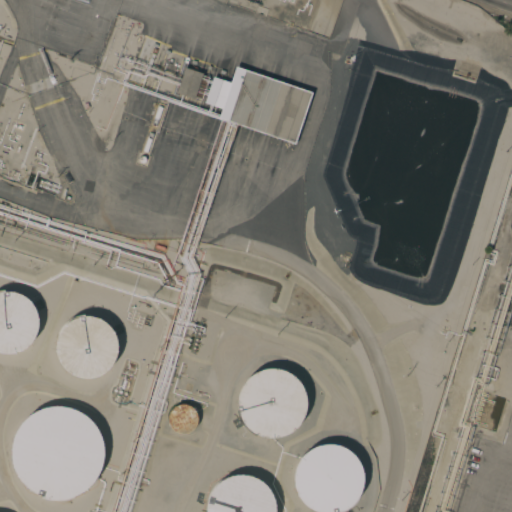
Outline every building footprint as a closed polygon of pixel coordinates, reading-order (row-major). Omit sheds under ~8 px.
[(218,118),(221,108),(204,103),(213,77),(230,83),(235,66),(311,92),(294,144),(218,118)] [(175,92),(192,99),(201,74),(184,68),(175,92)] [(9,353),(4,353),(0,352),(0,293),(3,292),(8,291),(13,292),(19,293),(24,295),(28,298),(32,302),(35,306),(37,311),(39,316),(40,322),(39,327),(38,332),(36,337),(33,342),(29,346),(25,349),(20,351),(15,353),(9,353)] [(82,378),(76,376),(71,374),(67,371),(63,367),(60,363),(58,358),(56,352),(56,347),(56,341),(57,336),(60,331),(63,327),(67,323),(71,320),(76,317),(81,316),(87,315),(92,316),(98,317),(103,319),(107,323),(111,326),(114,331),(116,336),(118,341),(118,347),(118,352),(116,357),(114,362),(111,367),(107,371),(103,374),(98,376),(92,378),(87,378),(82,378)] [(269,438),(263,437),(257,435),(252,432),(247,429),(243,424),(240,419),(237,413),(236,407),(235,401),(236,395),(238,389),(241,384),(244,379),(249,375),(254,371),(260,369),(265,368),(272,367),(278,368),(283,370),(289,373),(294,376),(298,381),(301,386),(304,392),(305,397),(305,404),(305,410),(303,416),(300,421),(296,426),(292,430),(287,433),(281,436),(275,437),(269,438)] [(181,431),(179,431),(174,429),(170,425),(168,420),(167,415),(168,410),(171,405),(173,404),(178,401),(183,401),(188,402),(193,405),(196,409),(197,412),(197,417),(196,422),(193,427),(191,428),(187,431),(181,431)] [(55,501),(47,501),(39,499),(31,496),(24,491),(19,486),(14,479),(10,472),(8,464),(7,456),(7,448),(9,440),(12,433),(16,426),(22,420),(28,415),(35,411),(43,409),(51,408),(59,408),(67,410),(75,413),(81,418),(87,423),(92,430),(96,437),(98,445),(99,453),(99,461),(97,469),(94,476),(90,483),(84,489),(78,494),(71,498),(63,500),(55,501)] [(322,511),(316,510),(310,508),(305,505),(300,500),(296,496),(293,490),(291,485),(290,479),(291,472),(292,466),(294,461),(297,455),(301,451),(306,447),(311,444),(317,442),(323,441),(329,441),(335,442),(341,444),(346,448),(350,452),(354,456),(357,462),(359,467),(360,473),(360,480),(359,486),(357,491),(354,497),(350,501),(345,505),(340,508),(334,510),(328,511),(322,511)] [(205,511),(205,509),(206,503),(207,497),(210,492),(213,487),(218,483),(223,479),(228,477),(234,475),(240,475),(246,475),(252,477),(257,480),(262,483),(266,488),(270,493),(272,498),(274,504),(274,510),(273,511),(205,511)]
